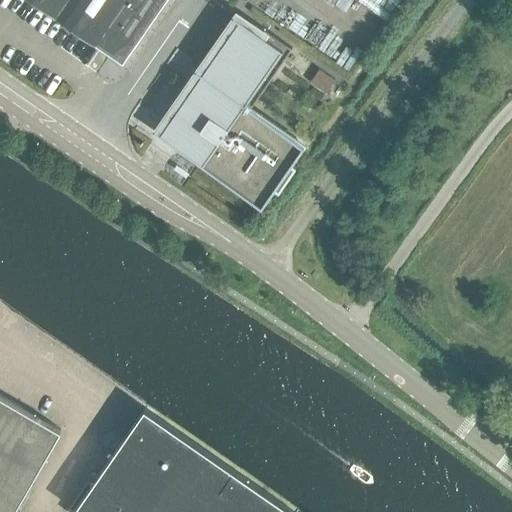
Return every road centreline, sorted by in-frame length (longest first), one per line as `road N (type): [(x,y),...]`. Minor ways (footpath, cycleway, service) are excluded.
road 1 (tertiary): [(219,234),(511,462)]
road 2 (tertiary): [(219,234),(0,75)]
road 3 (tertiary): [(0,98),(165,213),(219,234)]
